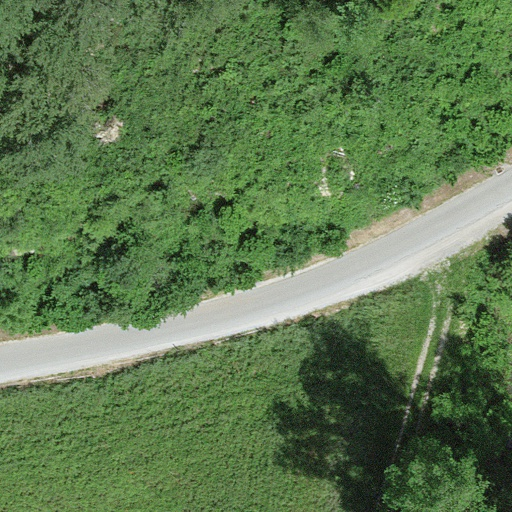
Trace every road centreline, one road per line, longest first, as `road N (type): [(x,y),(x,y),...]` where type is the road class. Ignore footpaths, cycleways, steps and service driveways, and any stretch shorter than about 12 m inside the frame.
road 1 (unclassified): [(0,359),(171,326),(300,290),(511,184)]
road 2 (track): [(374,511),(442,305),(428,231)]
